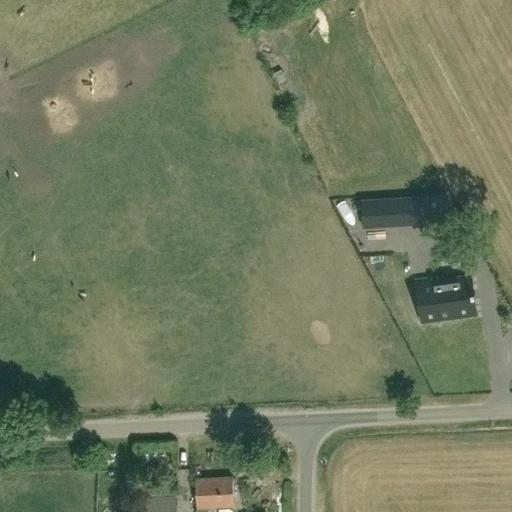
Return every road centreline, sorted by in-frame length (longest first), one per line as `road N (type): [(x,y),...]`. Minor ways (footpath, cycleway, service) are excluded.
road 1 (unclassified): [(0,437),(299,422)]
road 2 (unclassified): [(299,422),(511,412)]
